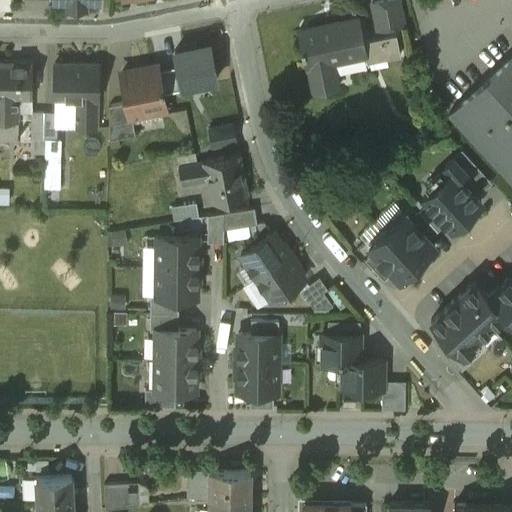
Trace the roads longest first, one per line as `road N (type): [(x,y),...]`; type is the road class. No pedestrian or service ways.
road 1 (residential): [(237,1),(274,163),(386,322)]
road 2 (residential): [(237,1),(108,27),(0,26)]
road 3 (tertiary): [(490,435),(281,433)]
road 4 (tertiary): [(281,433),(94,432)]
road 5 (residential): [(386,322),(510,211)]
road 6 (residential): [(386,322),(490,435)]
